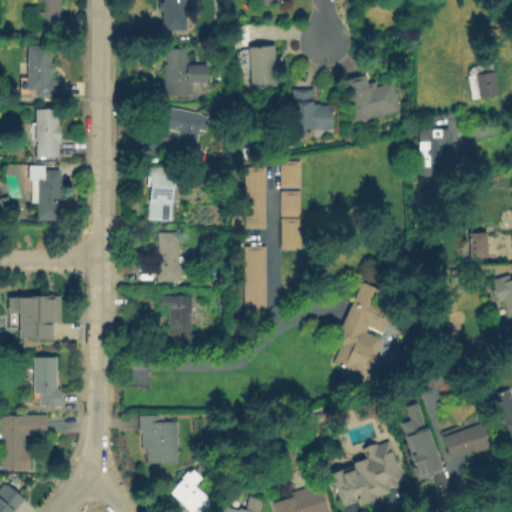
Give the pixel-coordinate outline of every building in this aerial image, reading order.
[(12,0),(58,0),(58,7),(55,7),(55,28),(21,28),(21,19),(16,19),(16,8),(12,8),(12,0)] [(195,0),(195,14),(186,14),(186,30),(162,30),(162,2),(164,1),(164,0),(195,0)] [(27,91),(27,46),(51,46),(51,80),(63,80),(63,97),(36,97),(36,91),(27,91)] [(274,46),(277,86),(251,88),(249,69),(237,70),(235,55),(243,49),(247,49),(247,48),(274,46)] [(192,94),(164,95),(164,65),(167,65),(167,49),(190,49),(191,65),(206,65),(206,83),(192,83),(192,94)] [(498,95),(472,100),(467,75),(469,70),(472,67),(492,63),(498,95)] [(400,111),(355,122),(345,80),(366,75),(369,88),(393,82),(400,111)] [(291,89),(314,89),(314,104),(321,104),(321,105),(332,105),(332,129),(306,129),(306,136),(294,136),(294,129),(291,129),(291,89)] [(168,106),(202,113),(202,115),(208,116),(205,132),(198,131),(193,160),(205,162),(204,165),(182,161),(183,158),(172,156),(177,132),(163,129),(168,106)] [(35,110),(58,110),(58,125),(61,125),(61,143),(59,143),(59,157),(36,158),(35,110)] [(418,129),(448,129),(448,144),(438,144),(438,161),(445,161),(445,155),(466,155),(466,176),(418,177),(418,129)] [(279,161),(299,161),(299,188),(279,189),(279,161)] [(62,220),(37,220),(37,202),(31,202),(31,193),(37,193),(37,180),(27,180),(27,166),(45,166),(45,170),(61,170),(61,177),(62,177),(62,220)] [(171,221),(145,220),(147,191),(142,191),(142,185),(143,185),(144,167),(192,169),(191,189),(171,189),(171,221)] [(244,168),(266,167),(266,229),(244,229),(244,168)] [(279,192),(299,191),(300,218),(280,219),(279,192)] [(277,217),(278,248),(298,248),(298,217),(277,217)] [(483,231),(459,232),(460,257),(484,257),(483,231)] [(181,282),(156,282),(156,249),(157,249),(157,233),(178,232),(178,256),(184,256),(184,264),(181,265),(181,282)] [(243,246),(266,246),(267,313),(244,313),(243,246)] [(490,280),(508,276),(509,280),(511,279),(511,333),(511,334),(502,302),(497,303),(490,280)] [(333,344),(361,282),(383,292),(378,303),(390,309),(380,332),(367,326),(365,331),(382,339),(372,361),(360,356),(353,371),(332,362),(339,346),(333,344)] [(191,296),(191,342),(170,343),(170,327),(167,327),(167,310),(160,310),(160,296),(191,296)] [(59,317),(59,343),(39,343),(39,338),(22,338),(22,303),(43,302),(43,309),(46,309),(46,317),(59,317)] [(34,357),(57,357),(57,389),(62,389),(61,407),(53,407),(53,406),(39,406),(39,393),(34,393),(34,357)] [(380,362),(394,358),(398,374),(384,378),(380,362)] [(418,391),(414,374),(454,363),(458,381),(418,391)] [(511,456),(491,396),(507,390),(511,405),(511,456)] [(402,406),(413,402),(422,429),(424,428),(439,470),(414,480),(409,467),(411,466),(400,435),(401,434),(397,423),(407,420),(402,406)] [(176,422),(178,462),(146,464),(146,449),(142,449),(141,432),(138,432),(137,416),(158,415),(158,413),(164,413),(164,419),(158,419),(158,423),(176,422)] [(30,450),(30,471),(22,471),(23,470),(1,470),(1,443),(0,443),(0,427),(1,427),(1,417),(24,416),(24,415),(47,415),(47,434),(24,434),(24,450),(30,450)] [(441,437),(481,422),(490,446),(473,453),(472,451),(450,460),(441,437)] [(328,470),(351,462),(349,458),(369,452),(366,445),(389,438),(403,482),(387,487),(389,492),(357,503),(356,499),(339,504),(328,470)] [(216,507),(211,511),(193,511),(171,493),(191,468),(201,477),(193,487),(216,507)] [(25,499),(13,511),(0,511),(0,480),(7,486),(8,485),(25,499)] [(275,511),(273,501),(292,496),(291,490),(322,482),(330,511),(275,511)] [(220,511),(222,506),(238,510),(239,508),(245,510),(249,496),(263,500),(259,511),(220,511)]
